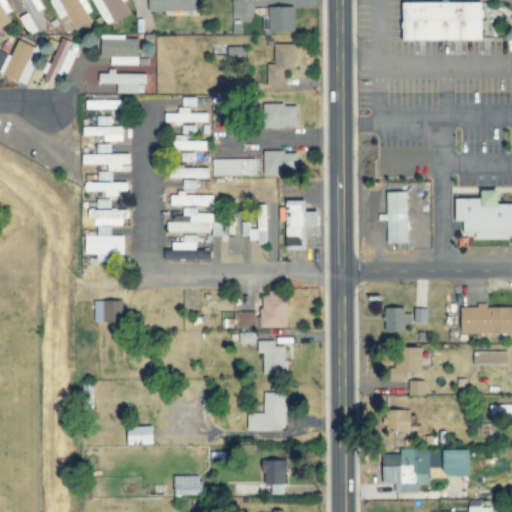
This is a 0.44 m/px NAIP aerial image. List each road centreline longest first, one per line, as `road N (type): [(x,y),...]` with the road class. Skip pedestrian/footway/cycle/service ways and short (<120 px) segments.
road 1 (residential): [(511,272),(144,271),(145,106)]
road 2 (tertiary): [(341,511),(336,0)]
